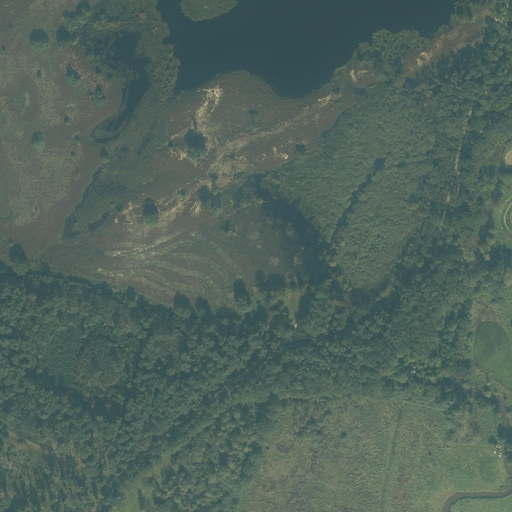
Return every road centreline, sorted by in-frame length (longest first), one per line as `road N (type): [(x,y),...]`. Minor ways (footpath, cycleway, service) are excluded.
road 1 (track): [(291,346),(335,336),(435,266),(455,227),(465,148),(511,102)]
road 2 (track): [(291,346),(145,459),(106,493),(99,511)]
